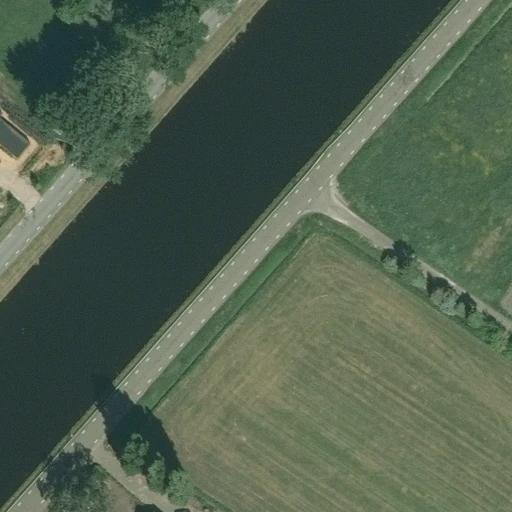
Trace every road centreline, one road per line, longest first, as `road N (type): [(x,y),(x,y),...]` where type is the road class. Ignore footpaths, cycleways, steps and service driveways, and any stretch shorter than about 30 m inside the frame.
road 1 (tertiary): [(25,511),(479,0)]
road 2 (unclassified): [(0,276),(247,0)]
